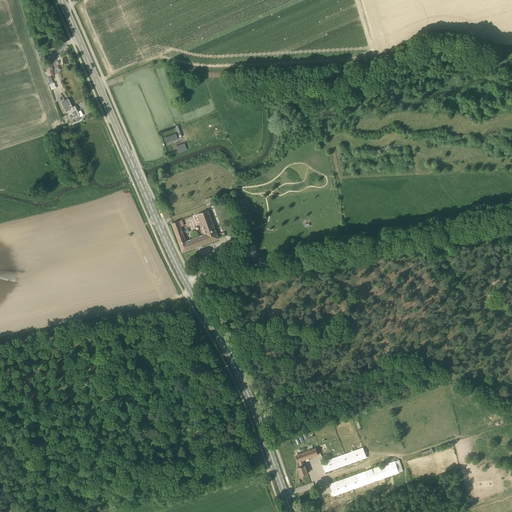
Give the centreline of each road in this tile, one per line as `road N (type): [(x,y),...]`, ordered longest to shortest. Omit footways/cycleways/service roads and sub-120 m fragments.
road 1 (primary): [(290,511),(247,393),(178,269),(61,0)]
road 2 (track): [(511,48),(448,29),(370,61),(204,69),(159,60),(96,81)]
road 3 (track): [(186,284),(511,218)]
road 4 (track): [(0,344),(184,295)]
